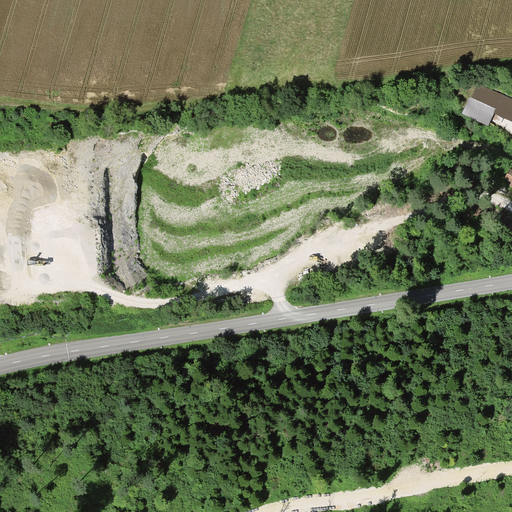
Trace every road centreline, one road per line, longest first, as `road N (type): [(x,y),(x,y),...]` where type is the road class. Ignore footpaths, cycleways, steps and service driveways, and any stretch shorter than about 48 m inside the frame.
road 1 (tertiary): [(0,366),(511,283)]
road 2 (track): [(215,220),(284,213),(302,174),(332,140),(379,132),(437,137),(511,159)]
road 3 (track): [(266,269),(349,227),(407,220),(458,198),(511,207)]
road 4 (track): [(511,473),(274,511)]
